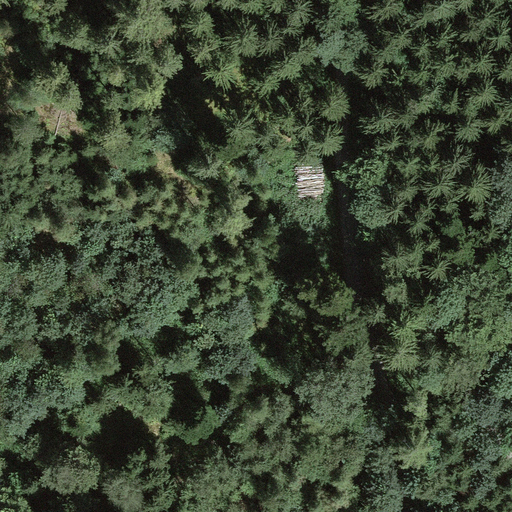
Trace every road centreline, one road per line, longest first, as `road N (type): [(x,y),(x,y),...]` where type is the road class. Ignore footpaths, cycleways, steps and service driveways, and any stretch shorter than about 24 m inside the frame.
road 1 (track): [(511,456),(348,213),(345,0)]
road 2 (track): [(348,213),(401,511)]
